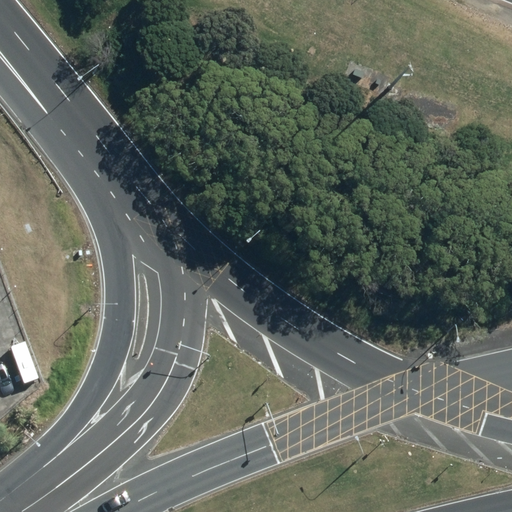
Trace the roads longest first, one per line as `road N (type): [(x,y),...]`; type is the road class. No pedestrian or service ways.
road 1 (motorway): [(19,511),(72,473),(128,398),(143,349),(146,286),(129,197)]
road 2 (motorway): [(430,392),(284,319),(129,197)]
road 3 (primary): [(120,511),(430,392)]
road 4 (motorway): [(129,197),(0,42)]
